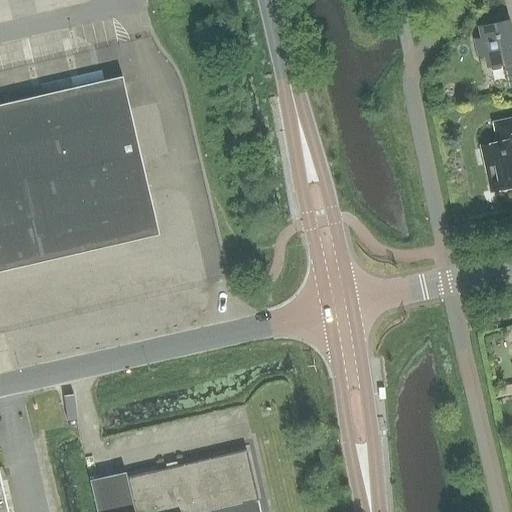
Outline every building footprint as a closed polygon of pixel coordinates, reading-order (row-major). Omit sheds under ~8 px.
[(511,50),(506,22),(481,27),(483,39),(475,40),(479,57),(487,55),(489,67),(503,64),(508,89),(511,88),(511,50)] [(0,271),(158,234),(121,77),(0,105),(0,271)] [(511,118),(492,123),(497,143),(480,146),(490,193),(511,187),(511,118)] [(90,480),(97,511),(260,511),(246,449),(127,477),(126,472),(90,480)] [(0,511),(8,511),(0,474),(0,511)]
